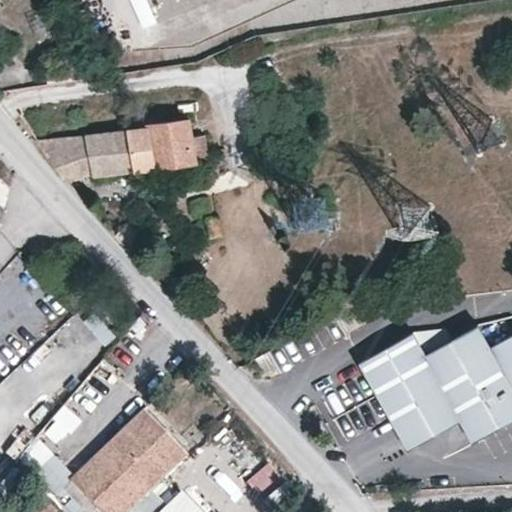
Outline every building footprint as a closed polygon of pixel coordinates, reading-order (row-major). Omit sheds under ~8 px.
[(129,0),(140,24),(154,17),(145,0),(129,0)] [(86,135),(94,175),(211,158),(206,134),(196,136),(192,117),(151,122),(151,127),(86,135)] [(69,181),(94,175),(86,135),(39,141),(69,181)] [(220,216),(209,218),(213,238),(223,236),(220,216)] [(131,223),(117,235),(135,255),(149,243),(131,223)] [(96,308),(83,317),(101,343),(115,334),(96,308)] [(361,362),(410,450),(462,421),(474,443),(511,422),(511,385),(490,347),(478,325),(451,340),(427,353),(415,332),(361,362)] [(427,353),(451,340),(445,329),(415,332),(427,353)] [(511,385),(511,334),(490,347),(511,385)] [(187,455),(142,409),(52,498),(65,511),(128,511),(147,494),(187,455)] [(64,411),(42,433),(55,446),(67,437),(69,439),(81,428),(64,411)] [(71,480),(34,442),(17,461),(52,498),(71,480)] [(128,511),(164,511),(165,511),(147,494),(128,511)] [(52,511),(35,495),(18,511),(52,511)] [(181,511),(174,503),(165,511),(164,511),(181,511)]
